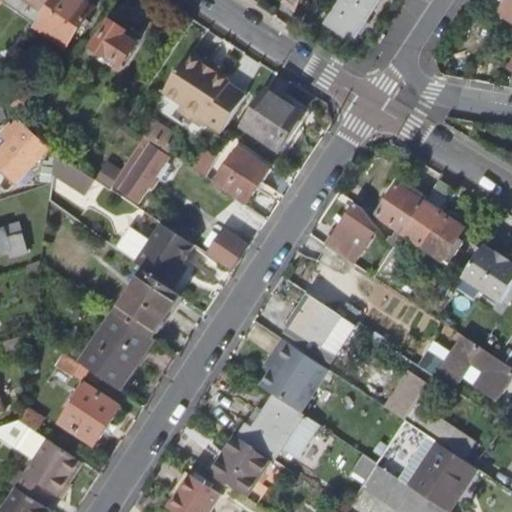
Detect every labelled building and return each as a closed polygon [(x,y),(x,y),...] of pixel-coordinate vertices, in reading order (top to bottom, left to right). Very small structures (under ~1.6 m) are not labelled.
[(25,0),(45,13),(54,0),(25,0)] [(54,0),(45,13),(30,34),(62,56),(91,15),(70,0),(54,0)] [(280,0),(295,10),(299,0),(280,0)] [(341,0),(329,18),(353,34),(376,0),(341,0)] [(107,26),(90,54),(118,72),(132,50),(119,42),(123,36),(107,26)] [(165,92),(172,97),(163,110),(174,117),(179,111),(202,126),(205,122),(221,133),(247,96),(230,85),(231,82),(217,73),(204,64),(190,54),(165,92)] [(208,59),(204,64),(217,73),(221,67),(208,59)] [(264,93),(241,128),(278,152),(301,117),(264,93)] [(0,158),(0,174),(16,189),(47,153),(23,132),(0,158)] [(137,170),(121,195),(140,208),(169,163),(152,151),(154,147),(143,140),(138,147),(143,150),(132,167),(137,170)] [(240,150),(216,187),(227,194),(229,190),(249,203),(270,170),(240,150)] [(217,163),(206,180),(210,183),(213,185),(231,157),(224,153),(217,163)] [(204,154),(192,171),(206,180),(217,163),(204,154)] [(87,194),(97,178),(61,157),(52,173),(87,194)] [(210,183),(201,197),(218,207),(227,194),(216,187),(213,185),(210,183)] [(398,187),(377,219),(398,233),(392,243),(398,247),(426,206),(407,193),(398,187)] [(407,193),(426,206),(430,200),(410,187),(407,193)] [(426,206),(398,247),(395,252),(402,257),(410,246),(448,271),(462,248),(458,245),(465,234),(439,216),(447,204),(433,195),(430,200),(426,206)] [(0,258),(10,255),(13,264),(30,258),(12,206),(0,209),(0,258)] [(357,207),(328,248),(353,265),(370,240),(363,236),(373,222),(363,211),(357,207)] [(215,225),(199,250),(233,273),(249,248),(250,247),(215,225)] [(163,227),(136,269),(145,274),(171,292),(182,275),(176,272),(193,246),(163,227)] [(45,265),(63,277),(68,270),(80,279),(90,265),(59,244),(45,265)] [(486,247),(466,278),(503,303),(511,289),(511,264),(510,263),(511,261),(499,253),(497,255),(486,247)] [(145,274),(116,317),(151,340),(152,340),(181,298),(171,292),(145,274)] [(312,297),(291,329),(321,349),(336,328),(341,331),(348,321),(312,297)] [(113,315),(80,364),(118,389),(151,340),(116,317),(113,315)] [(0,343),(6,362),(28,356),(30,333),(0,343)] [(463,337),(435,380),(455,393),(473,366),(486,375),(478,389),(500,403),(511,385),(511,368),(499,361),(463,337)] [(331,372),(285,342),(274,359),(280,363),(273,373),(263,389),(277,398),(302,415),(331,372)] [(64,353),(56,365),(72,375),(80,364),(64,353)] [(280,363),(274,359),(267,369),(273,373),(280,363)] [(85,384),(60,422),(94,445),(119,407),(85,384)] [(277,398),(254,433),(248,429),(239,440),(254,450),(274,464),(305,417),(302,415),(277,398)] [(444,446),(481,471),(508,489),(511,482),(511,465),(419,404),(407,422),(444,446)] [(21,422),(35,432),(42,421),(28,411),(21,422)] [(0,438),(35,462),(27,475),(20,471),(12,485),(17,489),(44,507),(53,494),(60,498),(83,463),(35,432),(21,422),(0,428),(0,438)] [(216,483),(228,491),(230,488),(248,499),(261,479),(267,483),(271,476),(265,472),(270,465),(252,454),(254,450),(239,440),(236,438),(212,475),(219,479),(216,483)] [(444,446),(415,489),(449,511),(454,511),(481,471),(444,446)] [(364,487),(401,511),(449,511),(415,489),(378,466),(364,487)] [(191,477),(169,510),(172,511),(210,511),(221,496),(191,477)] [(17,489),(1,511),(50,511),(51,511),(44,507),(17,489)]
